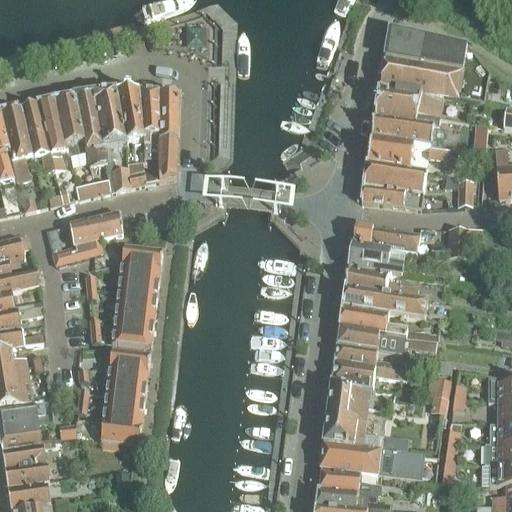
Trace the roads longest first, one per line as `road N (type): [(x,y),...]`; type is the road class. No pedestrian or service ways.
road 1 (residential): [(183,196),(189,79),(136,67),(0,100)]
road 2 (residential): [(301,511),(330,265)]
road 3 (unclassified): [(334,210),(385,0)]
road 4 (residential): [(183,196),(0,236)]
road 5 (residential): [(334,217),(416,226),(511,222)]
road 6 (residential): [(183,196),(334,210)]
